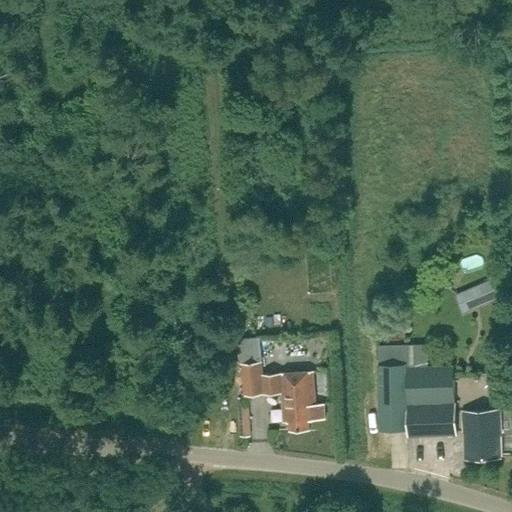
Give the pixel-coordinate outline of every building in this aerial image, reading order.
[(460,292),(469,309),(504,289),(495,273),(460,292)] [(260,335),(240,337),(245,394),(265,392),(260,335)] [(459,435),(458,403),(457,389),(435,389),(435,387),(408,388),(408,362),(380,362),(381,429),(410,429),(411,437),(459,435)] [(324,403),(314,404),(312,371),(281,373),(284,420),(290,419),(292,428),(309,427),(309,419),(325,418),(324,403)] [(472,458),(504,457),(503,410),(466,411),(467,430),(469,430),(469,441),(472,442),(472,458)]
